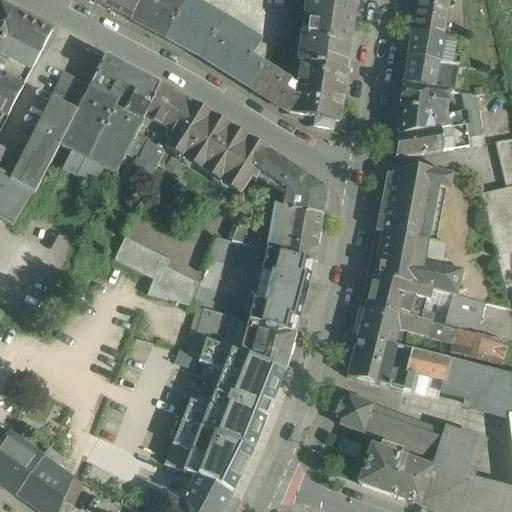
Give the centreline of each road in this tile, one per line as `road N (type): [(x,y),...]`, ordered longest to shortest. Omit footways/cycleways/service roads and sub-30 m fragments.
road 1 (residential): [(363,187),(32,0)]
road 2 (residential): [(278,477),(310,397),(363,187)]
road 3 (residential): [(363,187),(395,0)]
